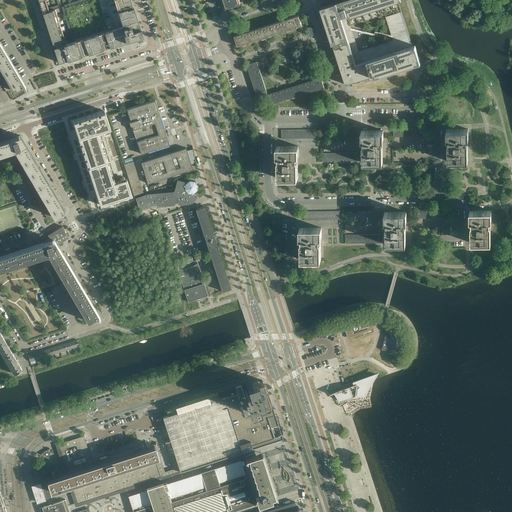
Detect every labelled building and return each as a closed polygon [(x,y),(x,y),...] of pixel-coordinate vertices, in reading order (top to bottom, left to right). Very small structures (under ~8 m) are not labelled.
[(139,28),(139,26),(130,0),(38,0),(54,48),(58,62),(143,35),(140,28),(139,28)] [(223,0),(225,5),(224,5),(225,8),(241,3),(239,0),(223,0)] [(351,54),(340,17),(347,15),(348,19),(401,2),(400,0),(345,0),(342,1),(335,3),(321,8),(339,66),(354,61),(351,54)] [(238,46),(298,27),(302,25),(299,15),(288,18),(234,36),(236,40),(236,42),(238,46)] [(408,46),(413,45),(407,25),(404,26),(405,29),(401,30),(403,36),(405,36),(406,39),(408,46)] [(379,44),(382,53),(387,51),(386,47),(393,45),(392,40),(379,44)] [(26,87),(0,43),(0,67),(1,70),(3,72),(4,75),(6,77),(7,80),(9,82),(10,85),(12,87),(14,91),(23,85),(24,87),(25,88),(26,87)] [(409,66),(421,62),(415,45),(391,53),(391,54),(341,70),(346,85),(353,82),(357,81),(358,83),(361,82),(360,80),(379,74),(379,76),(385,74),(384,72),(393,69),(394,71),(396,70),(396,68),(403,66),(403,68),(409,66)] [(258,65),(258,64),(257,61),(250,64),(249,64),(247,65),(253,86),(255,90),(258,99),(260,99),(265,97),(265,99),(266,100),(269,99),(271,105),(282,101),(324,88),(323,85),(321,77),(319,78),(287,88),(285,89),(268,94),(258,65)] [(165,132),(158,108),(155,101),(155,100),(132,107),(127,109),(126,109),(130,121),(129,122),(130,126),(132,125),(141,154),(151,150),(152,151),(155,150),(155,149),(169,145),(169,144),(167,136),(169,135),(168,133),(168,132),(166,132),(165,132)] [(104,111),(73,121),(100,205),(131,195),(104,111)] [(468,161),(467,143),(465,143),(465,139),(468,139),(468,129),(446,129),(446,139),(448,139),(448,143),(447,143),(448,161),(468,161)] [(383,162),(382,144),(380,144),(380,140),(383,140),(383,130),(361,131),(361,140),(363,140),(363,144),(362,144),(363,163),(383,162)] [(64,211),(36,165),(20,137),(0,143),(0,154),(15,150),(31,178),(33,181),(34,184),(36,186),(37,189),(39,191),(40,194),(42,196),(43,199),(45,201),(46,204),(48,206),(49,209),(51,211),(52,214),(54,217),(64,211)] [(298,178),(298,160),(296,160),(295,156),(299,156),(298,146),(276,146),(277,156),(278,156),(278,160),(278,178),(298,178)] [(193,169),(187,150),(186,148),(185,148),(181,149),(182,149),(176,151),(171,152),(161,156),(141,162),(148,183),(193,169)] [(144,193),(133,161),(124,164),(134,196),(144,193)] [(197,195),(196,195),(196,194),(195,195),(193,193),(197,190),(197,185),(197,184),(195,181),(194,182),(194,181),(189,181),(185,184),(184,183),(184,181),(184,182),(177,180),(175,191),(173,192),(146,194),(136,198),(140,209),(140,210),(142,209),(151,206),(150,205),(157,205),(157,206),(174,205),(174,203),(178,201),(179,202),(178,204),(181,204),(183,204),(185,204),(186,204),(188,203),(189,203),(191,203),(192,202),(193,201),(194,201),(194,200),(195,200),(195,199),(196,199),(196,198),(197,197),(197,196),(197,195)] [(231,288),(215,239),(216,239),(215,234),(214,235),(205,206),(195,209),(222,291),(231,288)] [(491,243),(490,224),(488,224),(488,221),(491,221),(491,211),(469,211),(469,221),(471,221),(471,223),(471,225),(470,225),(471,243),(491,243)] [(406,244),(406,226),(403,226),(403,222),(406,222),(406,212),(384,212),(384,222),(386,222),(386,226),(386,244),(406,244)] [(152,218),(151,213),(144,215),(141,216),(143,221),(145,220),(152,218)] [(94,309),(70,268),(56,245),(69,237),(64,230),(65,230),(62,226),(48,235),(51,241),(48,242),(0,257),(0,269),(48,254),(65,282),(66,285),(68,287),(69,290),(71,292),(72,295),(74,297),(75,300),(77,302),(78,305),(80,307),(81,310),(83,312),(84,315),(86,317),(88,321),(97,315),(94,309)] [(321,260),(321,241),(319,242),(318,238),(322,238),(321,228),(299,228),(300,238),(301,238),(301,242),(301,260),(321,260)] [(203,279),(197,263),(193,266),(183,269),(178,270),(184,289),(203,283),(202,280),(203,279)] [(208,295),(204,283),(203,283),(184,289),(188,302),(208,295)] [(360,324),(346,326),(348,334),(349,337),(358,334),(359,334),(358,333),(371,329),(372,328),(369,321),(368,321),(361,323),(360,324)] [(397,334),(397,333),(397,332),(396,332),(396,331),(391,327),(390,327),(390,326),(389,326),(388,326),(388,327),(388,328),(387,328),(387,330),(386,334),(386,335),(387,336),(386,337),(386,338),(386,339),(385,339),(385,340),(384,340),(384,341),(384,342),(383,343),(383,344),(383,345),(382,347),(382,348),(382,349),(383,349),(383,350),(384,350),(385,350),(392,348),(393,348),(394,347),(395,346),(395,345),(395,338),(397,335),(397,334)] [(12,353),(8,346),(9,345),(8,343),(7,343),(3,336),(0,337),(0,349),(4,357),(12,353)] [(79,346),(77,340),(71,342),(73,348),(79,346)] [(73,348),(71,342),(65,343),(67,350),(73,348)] [(67,350),(65,343),(59,345),(61,352),(67,350)] [(61,352),(59,345),(52,347),(55,354),(61,352)] [(55,354),(52,347),(46,349),(48,356),(55,354)] [(48,356),(46,349),(40,351),(42,358),(48,356)] [(42,358),(40,351),(34,353),(36,360),(42,358)] [(22,369),(18,362),(19,361),(17,359),(16,359),(12,353),(4,357),(14,374),(22,369)] [(36,360),(34,353),(28,355),(30,362),(36,360)] [(370,397),(373,379),(374,379),(377,374),(354,382),(354,384),(346,387),(343,388),(341,389),(337,390),(334,392),(332,393),(329,394),(330,394),(331,394),(333,393),(334,395),(333,396),(339,406),(349,399),(350,400),(370,398),(370,397)] [(274,410),(266,387),(264,388),(262,380),(257,382),(256,379),(245,382),(246,384),(248,390),(248,392),(247,392),(246,388),(243,389),(245,393),(244,393),(243,392),(241,385),(235,387),(237,393),(246,419),(274,410)] [(273,433),(280,431),(279,427),(277,421),(277,420),(276,417),(274,410),(246,419),(237,393),(223,397),(221,398),(220,398),(218,393),(223,391),(166,409),(167,411),(167,414),(168,415),(163,417),(170,439),(164,441),(169,455),(174,469),(179,467),(180,471),(276,440),(273,433)] [(160,473),(151,445),(149,442),(111,454),(111,455),(109,456),(109,455),(100,458),(101,463),(93,466),(84,435),(72,439),(73,442),(69,444),(68,440),(57,444),(67,474),(57,477),(57,476),(48,479),(53,496),(62,494),(64,490),(63,487),(70,485),(76,504),(91,499),(161,477),(160,473)] [(165,472),(160,458),(161,458),(156,444),(151,445),(160,473),(165,472)] [(275,496),(261,453),(251,456),(243,459),(241,460),(241,461),(242,462),(255,504),(269,499),(270,499),(270,497),(275,496)] [(255,504),(242,462),(215,471),(227,511),(249,504),(249,505),(249,506),(255,504)] [(53,496),(48,479),(57,476),(53,464),(32,471),(36,484),(34,485),(36,490),(34,491),(36,495),(38,502),(53,496)] [(227,511),(215,471),(212,472),(212,471),(211,471),(211,470),(210,470),(209,471),(208,471),(208,472),(208,473),(199,476),(198,473),(131,495),(129,495),(133,506),(132,507),(133,511),(227,511)] [(69,511),(66,502),(65,499),(53,503),(55,511),(69,511)] [(302,511),(301,507),(297,509),(295,501),(260,511),(302,511)] [(55,511),(53,503),(39,507),(40,511),(55,511)]
